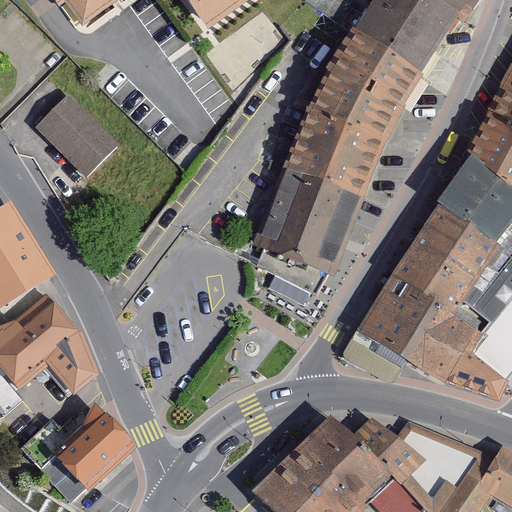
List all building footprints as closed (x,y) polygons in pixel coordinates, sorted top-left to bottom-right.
[(60,0),(76,23),(111,0),(60,0)] [(174,0),(199,34),(246,0),(174,0)] [(363,0),(342,33),(405,74),(446,17),(424,0),(363,0)] [(424,0),(446,17),(458,22),(471,0),(424,0)] [(342,33),(301,106),(372,134),(405,74),(342,33)] [(511,60),(485,113),(511,127),(511,60)] [(62,95),(31,128),(82,175),(113,142),(62,95)] [(301,106),(278,168),(354,193),(372,134),(301,106)] [(511,127),(485,113),(463,156),(511,197),(511,127)] [(511,214),(511,197),(463,156),(429,208),(492,247),(511,214)] [(278,168),(243,247),(326,279),(354,193),(278,168)] [(0,301),(50,272),(5,204),(0,206),(0,301)] [(492,247),(429,208),(381,274),(461,320),(507,258),(492,247)] [(464,355),(501,377),(511,362),(511,252),(507,258),(461,320),(481,331),(464,355)] [(301,314),(313,293),(278,272),(265,294),(301,314)] [(381,274),(348,333),(444,386),(464,355),(481,331),(461,320),(381,274)] [(0,376),(14,392),(42,370),(68,400),(95,379),(80,338),(48,296),(0,331),(0,376)] [(464,355),(444,386),(491,400),(501,377),(464,355)] [(85,403),(28,457),(77,508),(134,454),(85,403)] [(372,417),(347,443),(381,477),(392,487),(419,463),(372,417)] [(321,418),(245,494),(264,511),(350,511),(381,477),(347,443),(321,418)] [(511,462),(490,449),(436,511),(476,511),(488,495),(511,510),(511,462)]
